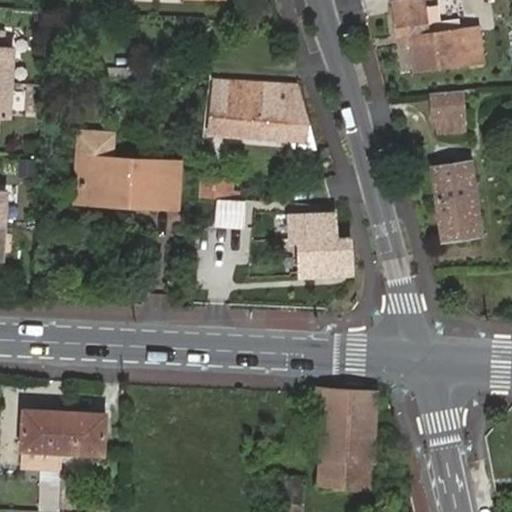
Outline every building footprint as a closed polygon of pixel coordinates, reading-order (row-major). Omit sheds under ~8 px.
[(395,0),(393,0),(398,37),(408,36),(414,71),(449,67),(486,62),(481,26),(431,33),(426,0),(395,0)] [(0,79),(14,80),(16,47),(6,45),(7,30),(0,29),(0,79)] [(12,116),(14,80),(0,79),(0,133),(1,133),(2,115),(12,116)] [(292,141),(295,84),(217,80),(214,135),(292,141)] [(318,143),(302,84),(295,84),(292,141),(318,143)] [(463,91),(430,94),(433,121),(436,120),(466,117),(463,91)] [(466,117),(436,120),(437,136),(467,133),(466,117)] [(86,131),(85,155),(83,194),(130,196),(130,202),(171,205),(173,159),(113,156),(114,132),(86,131)] [(85,155),(79,155),(77,199),(130,202),(130,196),(83,194),(85,155)] [(434,168),(447,239),(485,233),(473,161),(434,168)] [(206,172),(204,193),(231,196),(231,191),(227,191),(228,173),(206,172)] [(0,224),(7,225),(9,189),(0,188),(0,224)] [(255,207),(253,242),(297,244),(296,269),(356,270),(357,268),(341,211),(290,214),(290,208),(255,207)] [(320,416),(318,484),(339,485),(339,467),(372,467),(373,441),(377,441),(378,394),(309,391),(308,416),(320,416)] [(61,474),(62,444),(64,403),(23,401),(20,471),(61,474)] [(64,403),(62,444),(100,446),(102,406),(64,403)] [(282,482),(281,508),(280,511),(299,511),(301,483),(282,482)]
